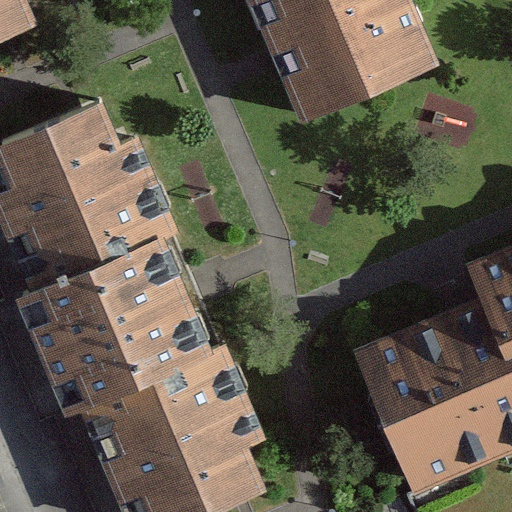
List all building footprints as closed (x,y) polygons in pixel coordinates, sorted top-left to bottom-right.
[(0,0),(0,31),(32,18),(24,0),(0,0)] [(435,60),(409,0),(253,0),(303,116),(435,60)] [(0,141),(0,282),(7,299),(0,302),(0,316),(41,413),(52,408),(97,511),(196,511),(265,482),(245,437),(264,429),(211,307),(197,313),(161,231),(177,224),(137,132),(118,140),(100,98),(0,141)] [(511,253),(468,271),(477,295),(511,382),(511,253)] [(511,382),(477,295),(358,342),(417,492),(511,454),(511,382)]
